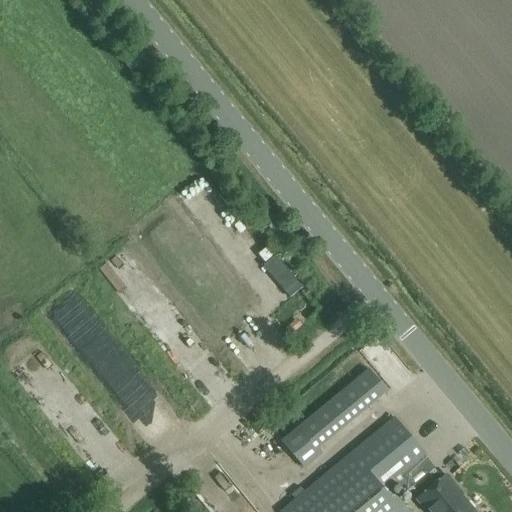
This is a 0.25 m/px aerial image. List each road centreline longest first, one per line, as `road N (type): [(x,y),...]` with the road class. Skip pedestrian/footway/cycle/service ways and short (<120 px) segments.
road 1 (unclassified): [(511,459),(132,0)]
road 2 (track): [(111,511),(376,295)]
